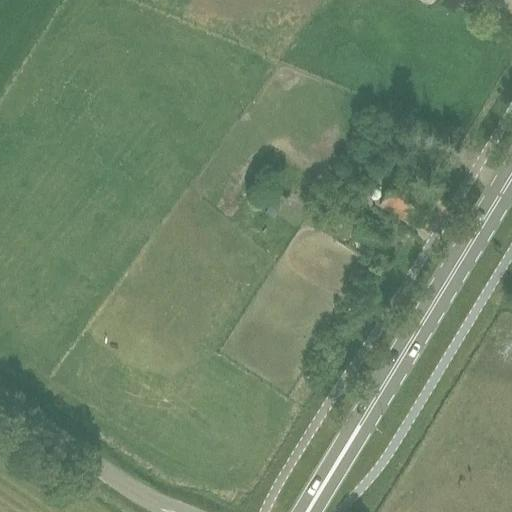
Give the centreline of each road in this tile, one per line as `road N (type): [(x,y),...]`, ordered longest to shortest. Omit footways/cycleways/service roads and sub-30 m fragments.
road 1 (primary): [(306,511),(511,176)]
road 2 (residential): [(181,511),(140,494),(0,394)]
